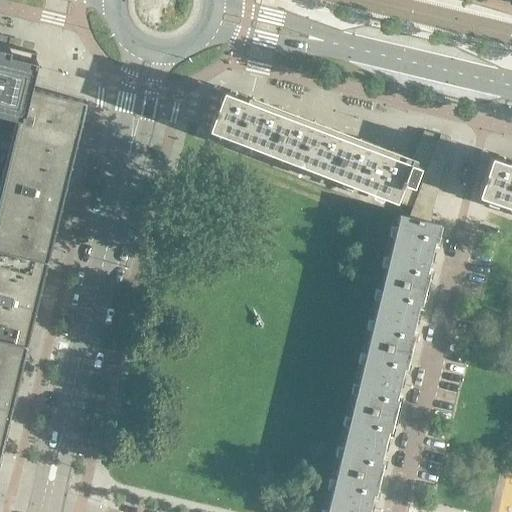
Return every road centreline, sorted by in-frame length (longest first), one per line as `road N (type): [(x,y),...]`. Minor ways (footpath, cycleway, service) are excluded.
road 1 (tertiary): [(44,506),(125,171)]
road 2 (residential): [(393,511),(456,249)]
road 3 (tertiary): [(201,31),(366,52)]
road 4 (tertiary): [(366,52),(219,0)]
road 5 (tertiary): [(511,88),(366,52)]
road 6 (tertiary): [(133,39),(125,171)]
road 7 (tertiary): [(125,171),(168,50)]
